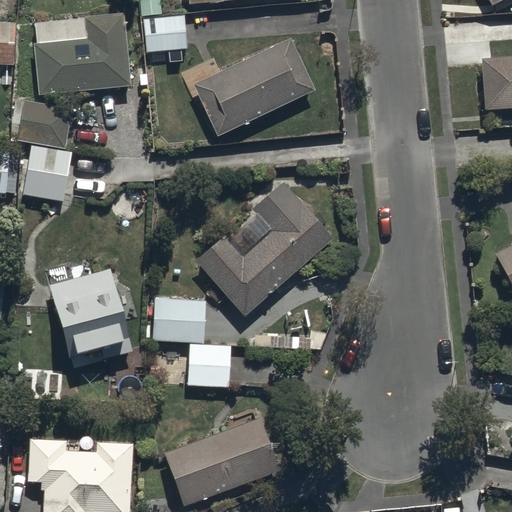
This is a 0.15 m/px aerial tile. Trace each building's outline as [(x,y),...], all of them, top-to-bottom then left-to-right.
[(159,0),(137,0),(138,17),(160,17),(159,0)] [(511,0),(481,0),(490,16),(511,3),(511,0)] [(30,28),(39,102),(134,91),(125,17),(30,28)] [(184,17),(141,20),(143,56),(186,53),(184,17)] [(14,24),(0,23),(0,67),(14,68),(14,24)] [(195,87),(220,139),(318,93),(293,41),(195,87)] [(511,55),(482,58),(487,118),(511,115),(511,55)] [(72,112),(22,103),(15,143),(66,152),(72,112)] [(29,148),(20,196),(62,204),(70,155),(29,148)] [(9,153),(0,152),(0,196),(4,196),(4,195),(14,196),(18,157),(9,156),(9,153)] [(217,305),(225,298),(241,318),(332,242),(284,185),(251,213),(255,217),(225,242),(223,240),(195,263),(215,287),(207,293),(217,305)] [(511,246),(495,256),(511,285),(511,246)] [(48,284),(76,376),(139,357),(111,265),(48,284)] [(144,342),(202,345),(204,304),(147,301),(144,342)] [(186,387),(227,389),(229,348),(188,347),(186,387)] [(163,460),(182,511),(283,475),(264,423),(163,460)] [(41,511),(128,511),(131,446),(30,441),(28,488),(43,489),(41,511)]
